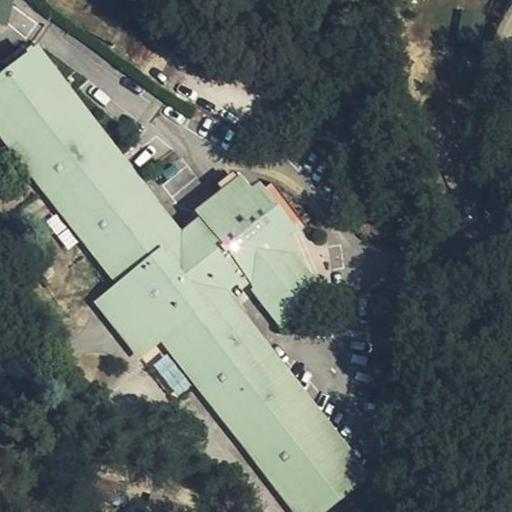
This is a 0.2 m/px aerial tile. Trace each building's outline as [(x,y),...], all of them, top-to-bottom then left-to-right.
[(0,0),(0,24),(9,27),(14,8),(8,7),(9,0),(0,0)] [(179,244),(33,60),(0,85),(0,132),(123,288),(100,306),(140,356),(161,339),(299,511),(320,511),(363,478),(219,295),(226,289),(229,293),(237,287),(232,281),(240,274),(281,325),(317,296),(287,259),(290,255),(278,240),(302,222),(270,183),(248,201),(237,187),(198,219),(202,225),(179,244)] [(277,119),(291,124),(295,112),(281,107),(277,119)] [(293,124),(291,124),(277,119),(273,118),(268,131),(288,139),(293,124)] [(384,217),(371,189),(358,196),(371,223),(384,217)]
